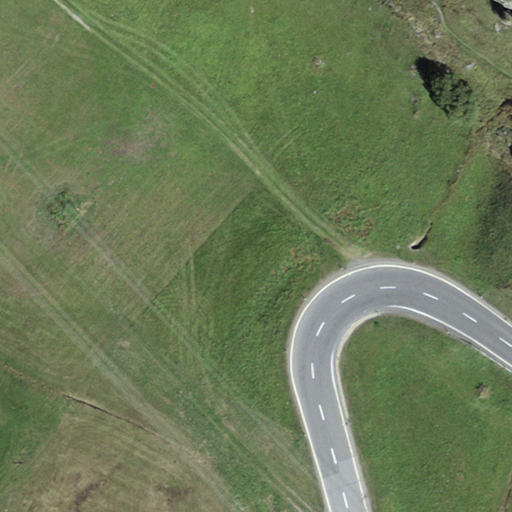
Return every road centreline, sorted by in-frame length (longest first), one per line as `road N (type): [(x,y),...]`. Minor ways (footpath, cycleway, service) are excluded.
road 1 (track): [(346,301),(273,189),(159,81),(45,0)]
road 2 (primary): [(511,348),(447,304),(397,288),(361,294),(328,316),(312,365),(348,511)]
